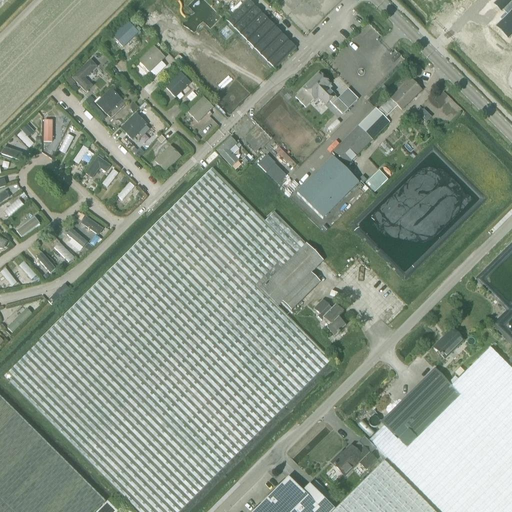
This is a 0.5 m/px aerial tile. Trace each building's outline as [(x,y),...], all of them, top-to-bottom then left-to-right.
[(508,15),(496,27),(508,39),(511,34),(511,6),(509,3),(511,0),(498,0),(495,4),(501,11),(502,10),(508,15)] [(231,18),(227,22),(251,46),(271,26),(252,6),(248,2),(244,6),(239,11),(234,16),(231,18)] [(127,22),(112,37),(123,48),(138,34),(127,22)] [(295,50),(271,26),(251,46),(274,70),(295,50)] [(138,62),(149,74),(165,59),(153,47),(138,62)] [(182,68),(185,65),(185,63),(179,58),(178,58),(175,61),(175,63),(181,68),(182,68)] [(93,86),(85,79),(98,67),(90,60),(72,78),(86,94),(93,86)] [(179,73),(164,87),(175,99),(190,84),(179,73)] [(303,90),(295,98),(305,109),(314,100),(317,97),(325,106),(329,102),(332,105),(342,115),(348,110),(338,100),(337,100),(334,97),(326,88),(330,85),(319,74),(303,89),(303,90)] [(410,80),(390,100),(397,106),(402,111),(421,92),(410,80)] [(122,101),(111,89),(95,104),(106,116),(122,101)] [(187,113),(197,124),(213,109),(202,98),(187,113)] [(384,103),(380,107),(388,115),(392,111),(385,104),(384,103)] [(375,110),(333,152),(347,166),(389,123),(385,119),(377,111),(375,110)] [(132,141),(147,126),(135,114),(120,129),(132,141)] [(43,143),(50,143),(51,121),(44,120),(43,143)] [(17,136),(29,149),(33,145),(21,132),(17,136)] [(67,135),(59,151),(65,155),(73,138),(67,135)] [(237,145),(230,138),(215,151),(231,168),(239,162),(229,152),(237,145)] [(88,151),(83,147),(73,162),(78,165),(88,151)] [(181,158),(170,147),(154,162),(166,173),(181,158)] [(19,161),(21,155),(4,149),(2,155),(19,161)] [(110,167),(97,158),(85,175),(92,180),(99,169),(106,174),(110,167)] [(297,194),(323,220),(358,184),(332,158),(297,194)] [(277,307),(260,290),(306,245),(273,213),(264,222),(212,169),(3,378),(137,511),(179,511),(331,361),(277,307)] [(113,170),(102,184),(107,188),(118,174),(113,170)] [(374,194),(385,183),(388,180),(379,171),(365,185),(374,194)] [(134,188),(129,184),(117,197),(122,201),(134,188)] [(0,203),(12,196),(9,191),(0,196),(0,203)] [(23,206),(19,200),(4,213),(9,218),(23,206)] [(87,218),(83,224),(101,237),(105,231),(87,218)] [(16,232),(22,240),(39,227),(34,219),(16,232)] [(66,235),(82,249),(87,243),(71,230),(66,235)] [(69,263),(73,258),(59,244),(54,249),(69,263)] [(306,245),(260,290),(277,307),(282,303),(291,312),(320,283),(311,274),(323,262),(306,245)] [(36,258),(50,274),(55,270),(42,254),(36,258)] [(19,267),(31,280),(36,276),(23,263),(19,267)] [(1,273),(11,288),(16,284),(5,270),(1,273)] [(51,306),(68,289),(64,285),(47,302),(51,306)] [(322,300),(313,310),(319,316),(317,318),(321,322),(323,320),(330,326),(326,330),(334,337),(345,326),(338,319),(343,314),(335,306),(332,310),(322,300)] [(32,315),(27,309),(7,329),(12,334),(32,315)] [(463,342),(452,330),(433,349),(444,360),(463,342)] [(451,387),(458,393),(389,461),(438,511),(511,511),(511,371),(490,349),(451,387)] [(389,461),(458,393),(451,387),(434,370),(380,424),(383,427),(369,441),(389,461)] [(95,511),(105,502),(0,397),(0,511),(95,511)] [(342,452),(330,464),(344,478),(358,464),(366,472),(376,461),(359,443),(353,449),(350,447),(343,454),(342,452)] [(333,511),(434,511),(389,467),(383,461),(334,511),(333,511)] [(253,511),(333,511),(334,511),(308,484),(301,491),(287,478),(253,511)] [(116,511),(107,502),(96,511),(116,511)]
